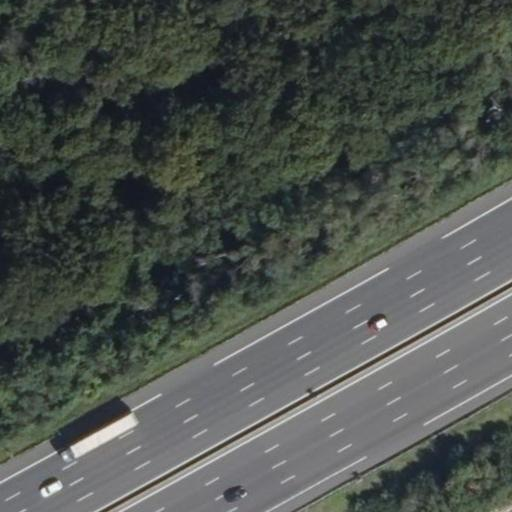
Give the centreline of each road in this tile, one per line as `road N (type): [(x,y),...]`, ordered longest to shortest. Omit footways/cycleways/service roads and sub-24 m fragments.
road 1 (motorway): [(511,233),(17,511)]
road 2 (track): [(511,21),(401,71),(343,82),(0,92)]
road 3 (motorway): [(195,511),(511,334)]
